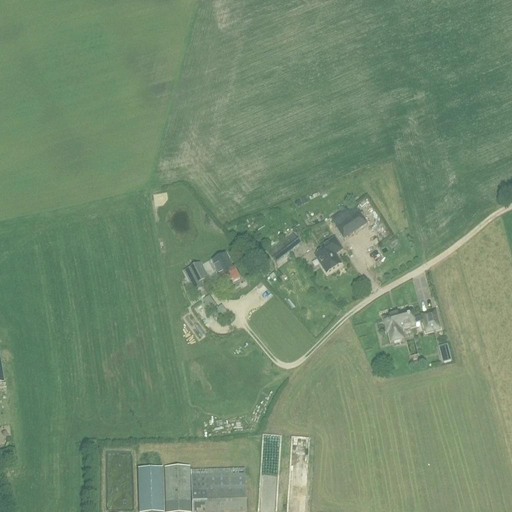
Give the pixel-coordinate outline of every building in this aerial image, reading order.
[(345,214),(332,222),(344,239),(367,224),(360,213),(349,220),(345,214)] [(327,274),(341,265),(334,255),(335,254),(336,252),(335,251),(340,248),(335,239),(328,244),(329,246),(327,248),(325,247),(324,246),(321,248),(323,252),(316,257),(318,260),(319,259),(322,264),(321,265),(327,274)] [(276,263),(291,251),(284,242),(269,253),(276,263)] [(218,277),(224,287),(240,279),(234,269),(233,269),(226,256),(217,260),(220,266),(215,268),(219,276),(218,277)] [(200,264),(189,269),(184,272),(192,287),(197,284),(197,285),(208,279),(200,264)] [(413,320),(411,311),(385,318),(388,332),(390,331),(391,335),(392,340),(402,338),(401,333),(400,329),(415,325),(414,323),(424,321),(427,331),(439,328),(435,313),(423,316),(423,318),(413,320)] [(53,424),(38,333),(12,337),(27,428),(53,424)] [(445,342),(448,355),(454,353),(450,341),(445,342)] [(190,511),(189,467),(165,468),(165,511),(190,511)] [(162,511),(162,468),(138,469),(138,511),(162,511)] [(191,511),(245,511),(245,469),(190,471),(191,511)]
